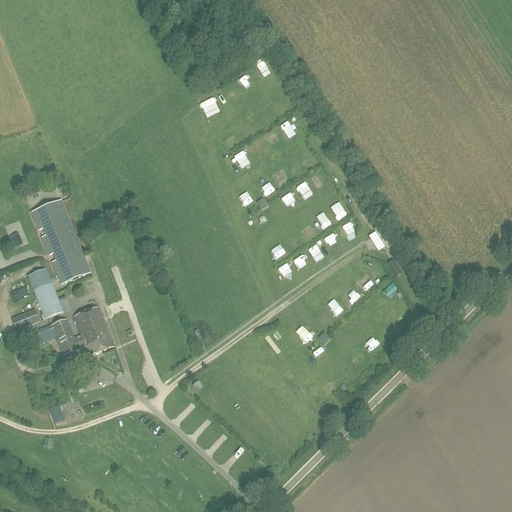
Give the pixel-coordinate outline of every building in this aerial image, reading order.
[(240,102),(247,98),(237,85),(231,90),(240,102)] [(202,102),(209,117),(223,111),(216,96),(202,102)] [(281,118),(290,112),(283,102),(274,108),(281,118)] [(242,126),(249,134),(255,130),(248,121),(242,126)] [(226,139),(233,149),(241,143),(235,133),(226,139)] [(241,150),(232,156),(237,163),(246,157),(241,150)] [(278,198),(273,204),(281,211),(286,206),(278,198)] [(268,206),(263,199),(256,203),(261,210),(268,206)] [(90,274),(61,201),(31,213),(39,231),(45,229),(48,236),(42,238),(49,256),(56,253),(59,261),(52,264),(61,286),(90,274)] [(341,222),(350,217),(343,206),(334,211),(341,222)] [(313,239),(320,236),(315,225),(308,228),(313,239)] [(325,236),(330,248),(339,243),(333,232),(325,236)] [(315,257),(323,252),(317,242),(309,247),(315,257)] [(286,246),(276,249),(279,260),(289,256),(286,246)] [(287,280),(297,274),(290,261),(280,266),(287,280)] [(395,279),(399,276),(395,271),(398,269),(393,261),(387,265),(395,279)] [(63,312),(46,270),(28,277),(44,320),(63,312)] [(28,301),(29,288),(18,287),(17,300),(28,301)] [(89,357),(113,347),(98,308),(74,318),(81,336),(74,339),(78,350),(86,347),(89,357)] [(14,332),(42,321),(37,309),(9,320),(14,332)] [(78,350),(74,339),(66,321),(51,327),(51,326),(29,334),(32,341),(42,337),(44,341),(55,336),(63,356),(78,350)] [(330,339),(324,333),(318,339),(323,345),(330,339)] [(202,380),(195,383),(198,391),(205,388),(202,380)] [(55,425),(61,423),(60,419),(63,418),(59,406),(53,409),(54,412),(51,413),(55,425)]
